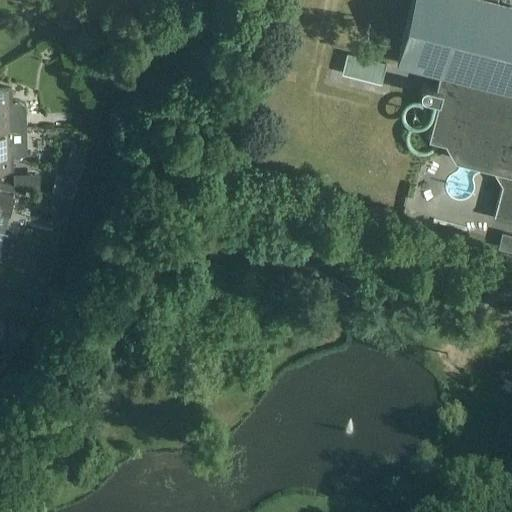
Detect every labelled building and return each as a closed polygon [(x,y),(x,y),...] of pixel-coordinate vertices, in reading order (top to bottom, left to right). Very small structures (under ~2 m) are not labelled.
[(511,0),(411,0),(396,61),(439,71),(435,85),(427,83),(423,84),(421,86),(420,88),(420,91),(421,93),(422,95),(423,96),(437,99),(428,137),(444,141),(454,158),(493,168),(493,169),(502,184),(493,216),(511,220),(511,0)] [(347,53),(342,74),(381,84),(387,64),(379,62),(347,53)] [(0,128),(25,128),(24,109),(23,105),(19,103),(11,103),(11,88),(0,88),(0,128)] [(0,168),(13,168),(12,154),(20,154),(24,152),(25,148),(25,128),(0,128),(0,168)] [(75,180),(82,152),(71,149),(64,178),(56,176),(52,190),(71,195),(75,180)] [(52,183),(55,172),(35,166),(32,178),(52,183)] [(0,232),(4,233),(8,216),(9,216),(14,196),(0,192),(0,232)]
